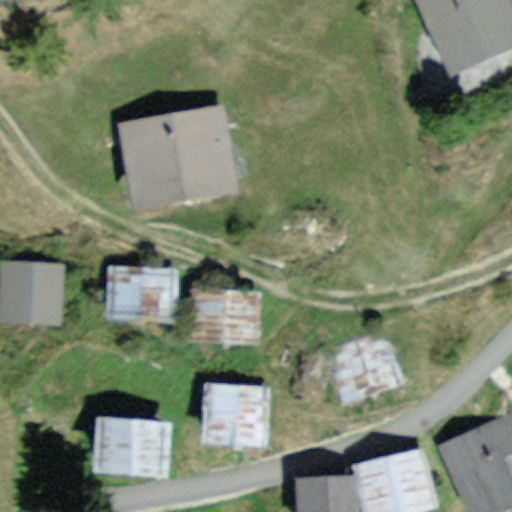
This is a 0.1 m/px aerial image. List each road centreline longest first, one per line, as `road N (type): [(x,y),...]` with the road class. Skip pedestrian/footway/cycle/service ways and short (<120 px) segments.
road 1 (track): [(0,123),(62,198),(293,292),(371,299),(511,258)]
road 2 (residential): [(305,462),(416,420),(511,334)]
road 3 (residential): [(305,462),(77,511)]
